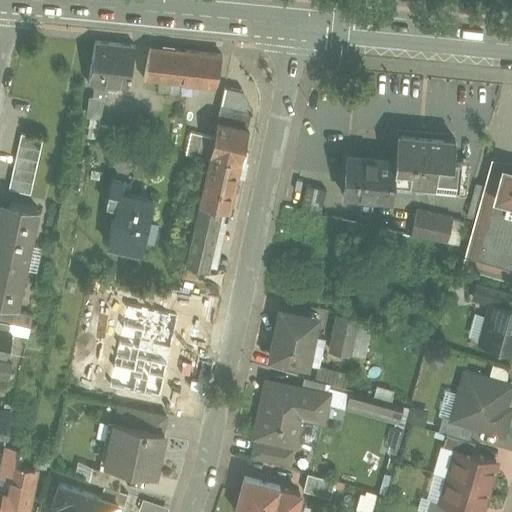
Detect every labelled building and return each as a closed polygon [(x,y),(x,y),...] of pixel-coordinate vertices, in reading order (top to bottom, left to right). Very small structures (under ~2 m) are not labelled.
[(118,44),(95,41),(89,81),(96,82),(109,85),(118,44)] [(137,47),(118,44),(109,85),(120,86),(128,88),(137,47)] [(187,50),(151,46),(146,78),(160,79),(159,90),(170,91),(172,81),(180,81),(187,50)] [(222,54),(187,50),(180,81),(215,85),(222,54)] [(109,85),(96,82),(96,87),(94,86),(93,94),(99,95),(99,92),(107,94),(108,94),(108,89),(109,85)] [(241,91),(226,87),(218,121),(247,128),(251,110),(241,91)] [(99,95),(93,94),(90,114),(102,116),(107,94),(99,92),(99,95)] [(247,128),(218,121),(214,137),(209,159),(206,173),(235,180),(235,178),(239,159),(241,160),(248,128),(247,128)] [(112,125),(101,122),(96,143),(107,146),(112,125)] [(214,137),(190,132),(185,154),(209,159),(214,137)] [(456,137),(398,132),(396,156),(394,178),(455,184),(457,158),(454,158),(456,137)] [(22,135),(10,189),(29,193),(41,139),(22,135)] [(396,156),(347,152),(344,192),(392,196),(394,178),(396,156)] [(511,169),(495,165),(468,262),(511,274),(511,169)] [(235,180),(206,173),(200,202),(221,206),(229,208),(236,178),(235,178),(235,180)] [(154,200),(122,193),(125,183),(113,180),(108,203),(117,205),(109,243),(143,251),(154,200)] [(313,203),(314,184),(305,183),(303,202),(313,203)] [(11,202),(8,217),(4,216),(3,218),(8,219),(4,235),(0,233),(0,300),(17,304),(36,207),(11,202)] [(221,206),(200,202),(186,262),(207,267),(221,206)] [(453,216),(418,208),(413,231),(448,239),(453,216)] [(511,295),(511,291),(479,282),(474,297),(493,302),(493,301),(509,305),(511,295)] [(17,304),(0,300),(0,319),(31,326),(34,314),(16,310),(17,304)] [(135,305),(112,301),(108,316),(132,321),(135,305)] [(511,306),(509,305),(493,301),(493,302),(482,342),(511,349),(511,306)] [(311,314),(284,307),(283,309),(280,309),(278,319),(281,320),(277,341),(274,340),(272,352),(274,353),(274,355),(306,362),(308,350),(312,351),(316,333),(307,331),(311,314)] [(360,317),(341,313),(332,349),(352,353),(360,317)] [(98,333),(84,330),(82,340),(96,343),(98,333)] [(11,334),(0,331),(0,355),(6,357),(11,334)] [(160,344),(128,337),(121,370),(153,377),(160,344)] [(11,364),(0,361),(0,376),(8,378),(11,364)] [(511,384),(511,383),(466,370),(452,417),(452,418),(476,425),(504,433),(509,417),(503,415),(511,384)] [(329,394),(272,382),(260,434),(297,441),(304,413),(324,416),(329,394)] [(402,405),(354,391),(350,407),(398,421),(402,405)] [(168,414),(120,404),(116,419),(165,430),(168,414)] [(13,412),(0,409),(0,431),(8,433),(13,412)] [(452,417),(444,415),(439,430),(447,433),(471,440),(476,425),(452,418),(452,417)] [(165,430),(116,419),(107,464),(156,474),(165,430)] [(471,440),(447,433),(444,445),(457,449),(457,448),(472,452),(476,441),(471,440)] [(296,447),(258,439),(255,455),(293,463),(296,447)] [(20,448),(6,445),(0,472),(0,476),(12,479),(15,465),(17,465),(20,448)] [(472,452),(457,448),(457,449),(450,475),(489,486),(497,460),(472,452)] [(17,465),(15,465),(12,479),(9,492),(0,489),(0,511),(12,511),(13,510),(20,511),(26,511),(36,470),(17,465)] [(124,473),(94,466),(90,480),(106,485),(121,490),(124,473)] [(336,479),(310,472),(305,490),(331,497),(336,479)] [(481,511),(489,486),(450,475),(442,501),(442,502),(455,506),(476,511),(481,511)] [(298,489),(246,476),(238,511),(242,511),(296,511),(301,494),(298,489)] [(102,496),(61,482),(55,500),(61,503),(57,511),(116,511),(119,503),(125,505),(129,493),(121,490),(106,485),(102,496)] [(452,511),(455,506),(442,502),(442,501),(431,498),(427,510),(433,511),(452,511)] [(164,511),(166,506),(145,499),(142,509),(149,511),(164,511)] [(392,511),(394,503),(375,500),(373,511),(392,511)]
